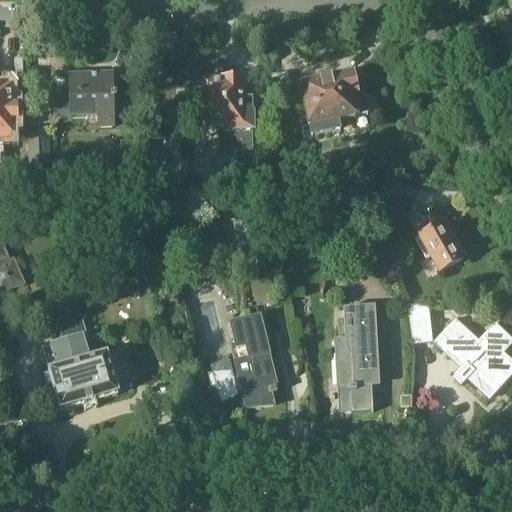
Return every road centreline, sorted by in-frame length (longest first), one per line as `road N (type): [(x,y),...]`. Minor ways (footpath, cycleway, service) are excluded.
road 1 (residential): [(408,6),(0,18)]
road 2 (residential): [(73,511),(164,493),(280,492),(424,511)]
road 3 (residential): [(511,202),(463,135),(408,6)]
